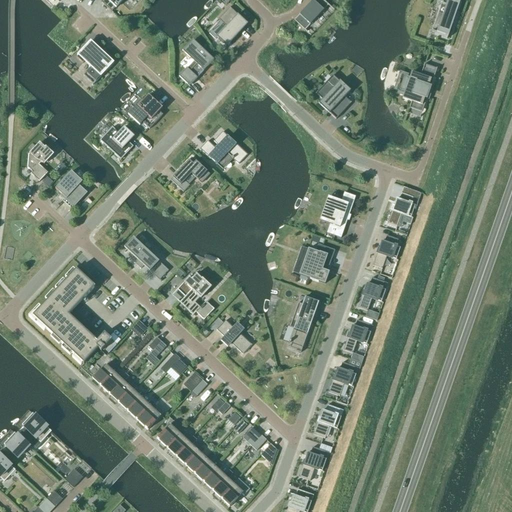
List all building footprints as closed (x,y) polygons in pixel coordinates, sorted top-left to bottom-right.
[(101,0),(100,2),(111,12),(123,0),(135,0),(136,1),(136,0),(101,0)] [(328,6),(322,0),(313,0),(294,21),(304,31),(328,6)] [(447,40),(460,0),(442,0),(441,4),(446,6),(438,29),(437,32),(432,31),(432,32),(447,37),(446,40),(447,40)] [(234,38),(233,37),(246,23),(229,8),(218,20),(226,27),(216,38),(226,48),(235,38),(234,38)] [(89,44),(91,42),(90,42),(77,56),(78,57),(76,58),(83,64),(84,63),(90,69),(83,76),(93,85),(92,86),(93,86),(102,77),(99,75),(103,70),(106,72),(114,64),(95,46),(94,47),(96,49),(95,50),(89,44)] [(179,77),(189,87),(197,79),(195,77),(202,70),(203,71),(212,62),(205,55),(206,55),(204,52),(199,47),(198,48),(194,45),(192,43),(183,52),(187,56),(190,59),(192,57),(196,60),(187,70),(179,77)] [(423,109),(437,69),(424,65),(420,76),(411,73),(409,78),(401,75),(399,82),(399,81),(397,85),(398,85),(396,92),(404,94),(402,99),(411,102),(409,109),(410,110),(411,105),(423,109)] [(340,82),(339,82),(333,76),(315,94),(316,95),(322,100),(318,105),(329,115),(329,114),(336,120),(351,104),(345,98),(350,92),(340,82)] [(162,109),(148,96),(137,107),(136,106),(129,115),(128,114),(128,115),(139,126),(140,125),(142,123),(149,130),(163,116),(162,115),(160,117),(157,114),(162,109)] [(134,137),(124,128),(123,129),(119,134),(112,128),(100,141),(121,161),(133,147),(129,143),(133,138),(134,137)] [(247,156),(223,133),(214,142),(219,147),(217,150),(207,142),(200,150),(223,171),(232,160),(233,160),(238,165),(247,156)] [(45,147),(44,148),(39,144),(28,156),(27,169),(32,174),(31,175),(39,183),(48,174),(39,166),(40,164),(44,165),(53,155),(45,147)] [(197,164),(191,158),(186,165),(186,164),(170,181),(183,193),(189,186),(184,182),(191,175),(201,184),(210,175),(198,164),(197,164)] [(88,194),(79,186),(82,183),(71,173),(55,190),(58,193),(59,193),(62,196),(60,198),(61,198),(63,196),(66,199),(63,203),(72,211),(86,194),(87,195),(88,194)] [(341,239),(355,197),(344,193),(341,202),(327,197),(319,221),(330,225),(326,234),(341,239)] [(396,199),(387,224),(397,227),(401,215),(411,218),(415,206),(411,204),(413,198),(401,194),(399,200),(396,199)] [(139,236),(135,240),(133,238),(124,248),(126,250),(124,252),(125,253),(127,251),(137,260),(134,264),(135,263),(141,268),(140,269),(140,270),(143,266),(161,282),(159,280),(168,271),(136,241),(140,236),(139,236)] [(381,242),(373,266),(382,270),(386,257),(396,260),(400,248),(396,247),(398,240),(386,236),(384,243),(381,242)] [(319,254),(308,250),(299,276),(310,280),(318,283),(324,285),(329,273),(322,271),(327,256),(319,253),(319,254)] [(95,287),(76,270),(66,281),(82,296),(81,296),(84,299),(95,287)] [(207,285),(196,275),(191,280),(189,278),(177,291),(185,298),(182,300),(188,306),(185,309),(193,316),(196,313),(204,321),(221,303),(213,295),(210,298),(202,291),(207,285)] [(366,284),(358,309),(367,312),(372,299),(381,303),(387,284),(372,279),(369,285),(366,284)] [(82,296),(66,281),(56,292),(72,307),(81,296),(82,296)] [(72,307),(56,292),(46,303),(61,317),(63,315),(64,315),(72,307)] [(286,348),(301,353),(318,303),(304,298),(302,305),(298,304),(289,328),(290,328),(291,327),(294,328),(286,348)] [(61,317),(46,303),(33,316),(51,333),(66,317),(64,315),(63,315),(61,317)] [(77,328),(66,317),(51,333),(62,344),(77,328)] [(237,324),(233,328),(225,321),(216,331),(224,338),(220,342),(227,348),(231,345),(240,353),(243,355),(245,353),(252,346),(240,335),(244,331),(237,324)] [(352,326),(343,351),(352,354),(357,342),(366,345),(373,327),(357,321),(355,327),(352,326)] [(135,335),(144,326),(139,322),(131,331),(135,335)] [(87,338),(77,328),(62,344),(72,354),(87,338)] [(94,344),(87,338),(72,354),(84,364),(98,349),(101,352),(112,340),(104,333),(94,344)] [(153,352),(162,342),(157,338),(148,348),(153,352)] [(156,358),(166,347),(162,342),(153,352),(151,354),(156,358)] [(179,377),(188,368),(179,360),(177,362),(174,359),(168,366),(171,369),(170,369),(179,377)] [(337,369),(328,393),(339,397),(344,385),(351,387),(358,369),(342,363),(340,370),(337,369)] [(111,371),(105,365),(92,380),(102,388),(115,374),(118,370),(115,367),(111,371)] [(125,374),(120,379),(115,374),(102,388),(111,397),(124,383),(129,377),(125,374)] [(202,381),(194,374),(188,381),(196,388),(202,381)] [(197,396),(207,386),(202,381),(192,392),(197,396)] [(133,384),(129,388),(124,383),(111,397),(120,405),(133,391),(136,387),(133,384)] [(142,393),(139,396),(133,391),(120,405),(129,414),(142,400),(145,396),(142,393)] [(151,401),(148,405),(142,400),(129,414),(138,422),(151,408),(154,404),(151,401)] [(219,400),(211,409),(215,413),(223,404),(219,400)] [(223,415),(229,409),(225,405),(218,411),(223,415)] [(322,411),(313,436),(325,440),(329,427),(337,430),(343,411),(327,406),(325,412),(322,411)] [(160,409),(157,413),(151,408),(138,422),(147,431),(160,418),(160,417),(164,413),(160,409)] [(234,426),(241,419),(235,413),(228,421),(234,426)] [(40,444),(51,432),(33,415),(22,426),(40,444)] [(247,426),(242,421),(233,431),(238,435),(247,426)] [(156,439),(166,448),(179,434),(173,429),(177,425),(173,422),(170,426),(170,425),(169,426),(156,439)] [(166,448),(175,457),(188,442),(182,437),(186,434),(182,430),(179,434),(166,448)] [(251,447),(261,436),(256,432),(247,442),(251,447)] [(18,459),(29,447),(15,434),(4,446),(18,459)] [(261,436),(251,447),(256,452),(266,441),(261,436)] [(175,457),(184,465),(197,451),(192,446),(196,441),(193,437),(188,442),(175,457)] [(270,445),(260,456),(265,460),(275,449),(270,445)] [(184,465),(193,474),(206,459),(201,454),(204,451),(200,447),(197,451),(184,465)] [(307,453),(298,478),(310,482),(314,469),(322,472),(328,454),(312,448),(310,454),(307,453)] [(0,478),(4,482),(15,471),(0,456),(0,478)] [(193,474),(202,482),(215,468),(210,463),(213,459),(210,456),(206,459),(193,474)] [(202,482),(211,490),(224,476),(219,471),(222,467),(219,464),(215,468),(202,482)] [(73,489),(83,478),(74,470),(64,480),(73,489)] [(211,490),(220,499),(233,485),(228,480),(233,474),(229,471),(224,476),(211,490)] [(242,494),(244,496),(249,490),(238,480),(233,485),(220,499),(230,508),(242,494)] [(292,496),(286,511),(299,511),(300,511),(307,511),(313,496),(298,490),(295,497),(292,496)] [(55,508),(62,500),(54,492),(46,500),(55,508)]
